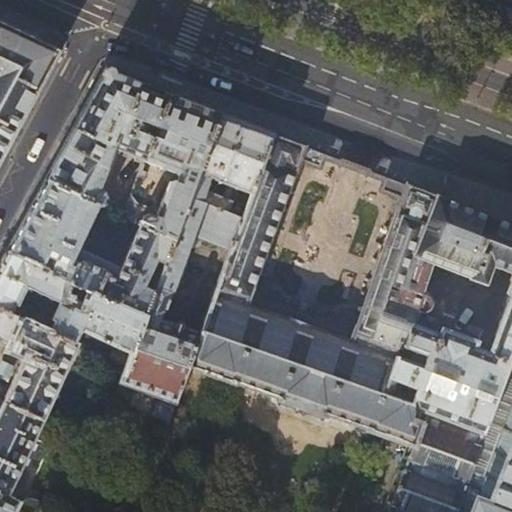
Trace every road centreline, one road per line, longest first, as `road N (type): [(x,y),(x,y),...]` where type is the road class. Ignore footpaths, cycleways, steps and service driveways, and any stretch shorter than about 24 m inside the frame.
road 1 (primary): [(511,157),(111,7)]
road 2 (tertiary): [(111,7),(0,213)]
